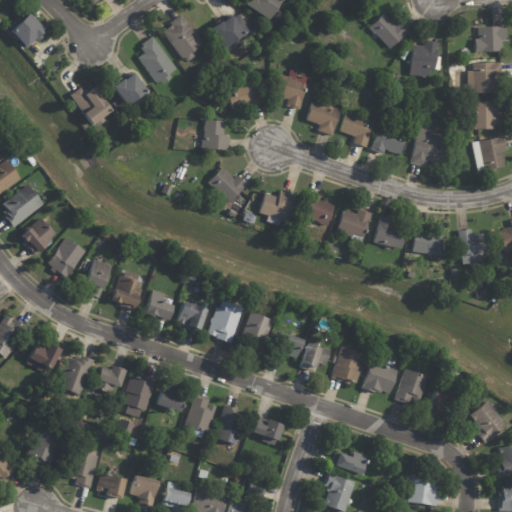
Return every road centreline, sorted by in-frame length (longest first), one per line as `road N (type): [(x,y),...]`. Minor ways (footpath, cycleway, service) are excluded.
road 1 (residential): [(473,511),(463,465),(435,443),(83,327),(0,267)]
road 2 (residential): [(312,403),(284,511),(23,502)]
road 3 (residential): [(511,184),(464,195),(417,190),(276,148)]
road 4 (residential): [(152,0),(93,45),(54,0)]
